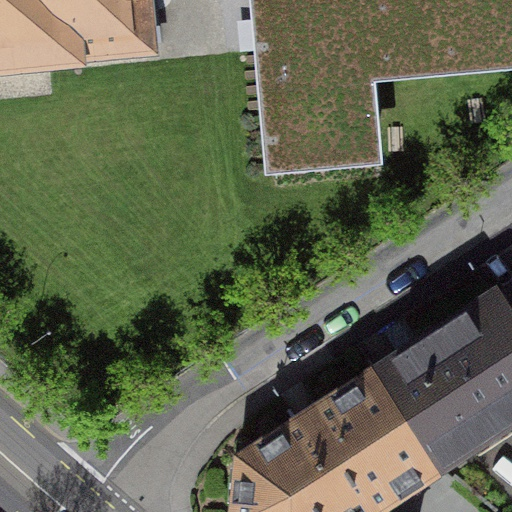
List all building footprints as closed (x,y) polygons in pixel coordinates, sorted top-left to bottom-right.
[(0,0),(0,65),(71,59),(71,53),(146,46),(141,0),(0,0)] [(511,0),(260,0),(277,171),(370,163),(362,72),(511,58),(511,0)] [(511,286),(497,296),(511,319),(511,286)] [(377,374),(437,466),(511,417),(511,319),(497,296),(438,334),(396,362),(397,363),(380,374),(379,373),(377,374)] [(365,511),(437,466),(377,374),(310,418),(243,461),(238,511),(365,511)]
